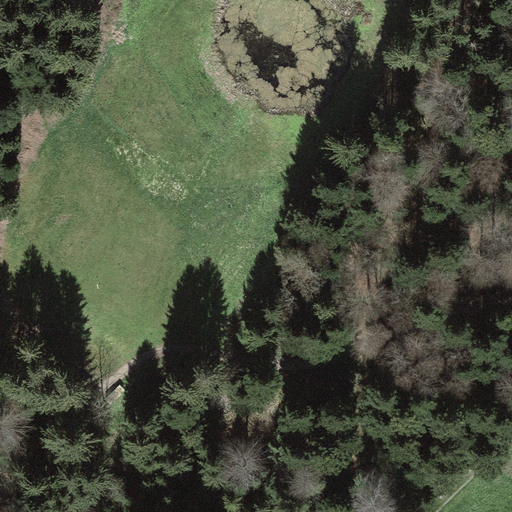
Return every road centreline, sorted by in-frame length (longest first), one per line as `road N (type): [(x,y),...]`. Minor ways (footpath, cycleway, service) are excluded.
road 1 (track): [(0,465),(160,354),(319,360),(511,288)]
road 2 (track): [(511,426),(427,511)]
